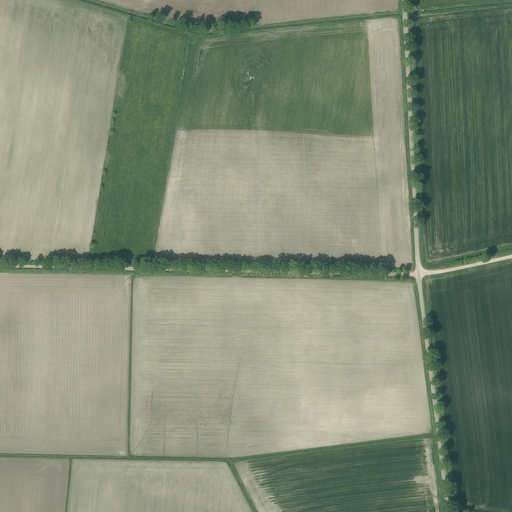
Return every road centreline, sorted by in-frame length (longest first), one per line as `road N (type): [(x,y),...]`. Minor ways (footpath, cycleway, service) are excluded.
road 1 (unclassified): [(449,511),(414,244),(403,0)]
road 2 (track): [(0,265),(417,273)]
